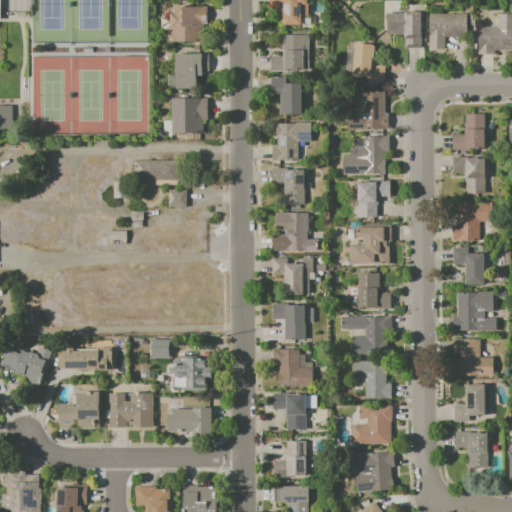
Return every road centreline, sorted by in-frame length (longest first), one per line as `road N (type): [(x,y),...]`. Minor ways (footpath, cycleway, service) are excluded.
road 1 (residential): [(241,0),(244,511)]
road 2 (residential): [(425,90),(430,506)]
road 3 (residential): [(244,458),(55,455),(24,435)]
